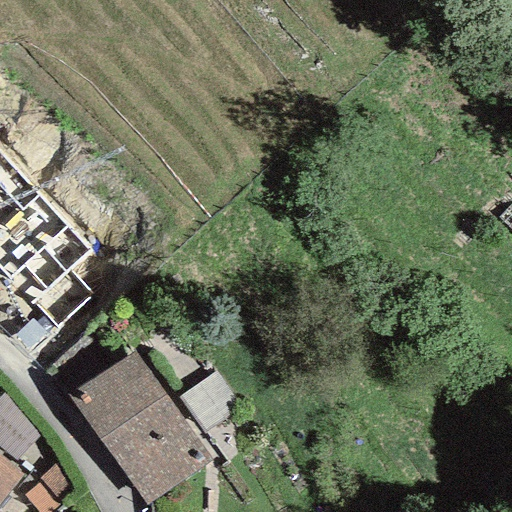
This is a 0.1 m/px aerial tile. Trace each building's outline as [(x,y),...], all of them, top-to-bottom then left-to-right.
[(0,270),(31,304),(89,252),(0,153),(0,270)] [(211,460),(134,351),(67,395),(145,506),(211,460)] [(179,398),(204,433),(237,409),(212,374),(179,398)] [(0,395),(0,448),(16,460),(39,435),(3,393),(0,395)] [(0,501),(21,475),(0,457),(0,501)]
